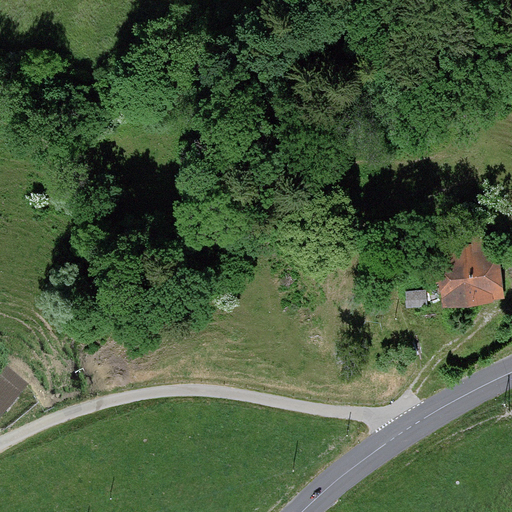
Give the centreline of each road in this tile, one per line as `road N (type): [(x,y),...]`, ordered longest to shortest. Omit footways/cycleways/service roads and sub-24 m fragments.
road 1 (residential): [(0,445),(87,407),(187,389),(407,427)]
road 2 (secondary): [(301,511),(407,427)]
